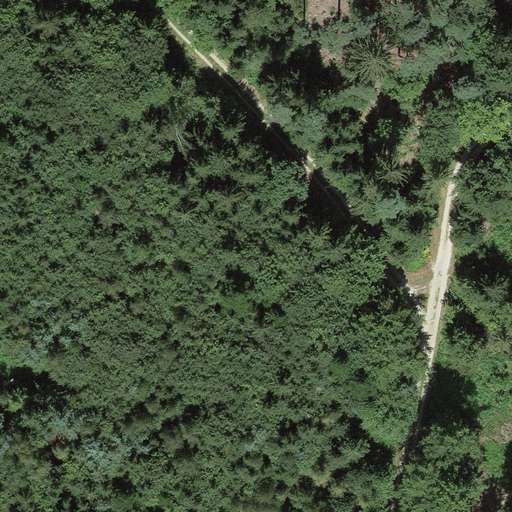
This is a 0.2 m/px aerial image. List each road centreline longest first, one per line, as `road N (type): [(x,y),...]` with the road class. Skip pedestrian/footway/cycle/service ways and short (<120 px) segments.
road 1 (track): [(161,0),(290,138),(428,332),(400,511)]
road 2 (track): [(428,332),(470,116),(511,91)]
